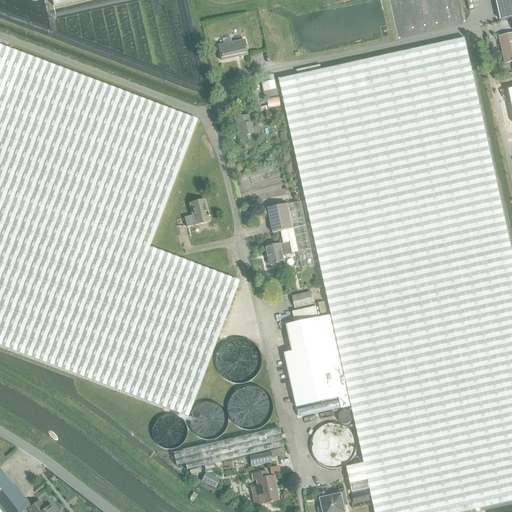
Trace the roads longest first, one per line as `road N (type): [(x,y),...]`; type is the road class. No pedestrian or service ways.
road 1 (unclassified): [(0,34),(207,119),(297,468)]
road 2 (unclassified): [(0,435),(112,511)]
